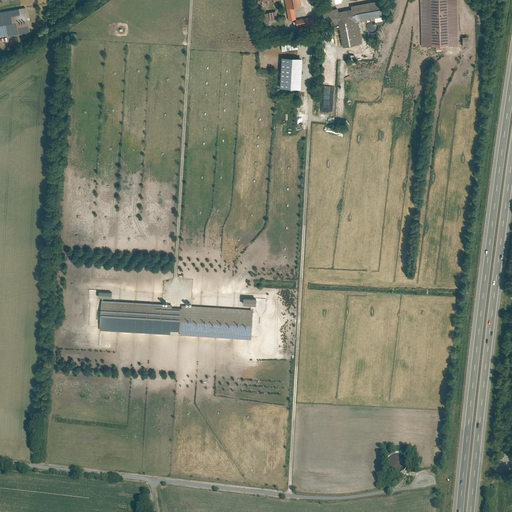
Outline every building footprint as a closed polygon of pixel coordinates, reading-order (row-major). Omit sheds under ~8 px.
[(255,0),(257,5),(280,1),(279,0),(284,0),(288,21),(295,20),(293,8),(301,6),(299,0),(255,0)] [(420,0),(421,46),(457,45),(456,0),(420,0)] [(337,9),(324,12),(327,27),(338,25),(342,48),(361,44),(357,22),(382,18),(379,2),(349,7),(350,10),(337,13),(337,9)] [(25,7),(0,11),(0,37),(30,32),(25,7)] [(266,15),(261,15),(262,24),(268,23),(268,21),(277,20),(276,12),(266,13),(266,15)] [(312,18),(294,21),(295,28),(313,25),(312,18)] [(377,27),(376,26),(375,24),(373,23),(371,23),(370,23),(368,24),(367,25),(366,27),(366,29),(366,31),(367,32),(369,33),(370,34),(372,34),(374,34),(375,32),(376,31),(377,29),(377,27)] [(282,50),(298,48),(296,38),(280,40),(282,50)] [(301,60),(281,59),(279,89),(299,91),(301,60)] [(103,301),(102,301),(100,328),(100,330),(171,334),(171,331),(178,331),(178,335),(251,340),(251,336),(253,309),(250,309),(191,305),(181,304),(181,309),(171,308),(171,305),(162,304),(103,301)] [(395,473),(398,472),(402,471),(404,468),(406,465),(406,461),(405,458),(403,455),(400,453),(396,452),(393,452),(390,454),(387,456),(386,459),(385,462),(385,465),(387,468),(389,470),(391,472),(395,473)]
